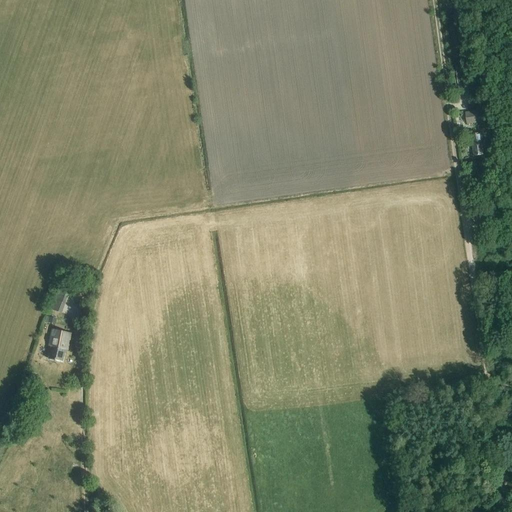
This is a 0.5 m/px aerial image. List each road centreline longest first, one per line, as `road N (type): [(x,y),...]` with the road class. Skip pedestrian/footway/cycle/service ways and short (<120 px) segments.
road 1 (track): [(490,383),(434,0)]
road 2 (track): [(507,511),(490,383)]
